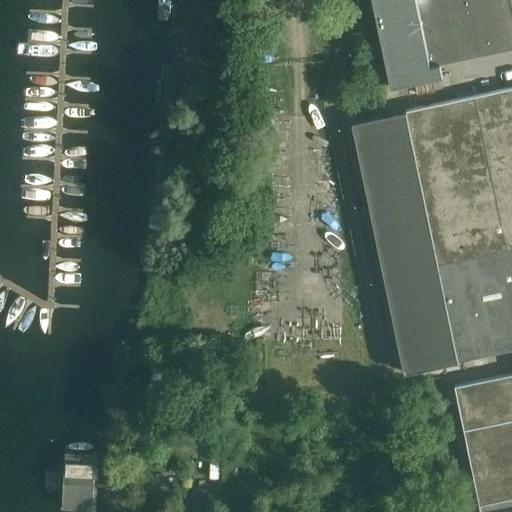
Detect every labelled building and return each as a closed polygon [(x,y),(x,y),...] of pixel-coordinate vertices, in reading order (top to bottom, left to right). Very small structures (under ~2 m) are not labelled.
[(511,0),(373,0),(392,87),(443,76),(441,64),(511,49),(511,0)] [(406,111),(353,123),(406,372),(511,349),(511,87),(405,110),(406,111)] [(511,511),(511,371),(454,383),(481,509),(481,511),(511,511)] [(35,386),(22,511),(120,511),(126,434),(136,389),(35,386)] [(209,491),(192,490),(191,511),(207,511),(208,511),(216,511),(217,497),(209,496),(209,491)]
